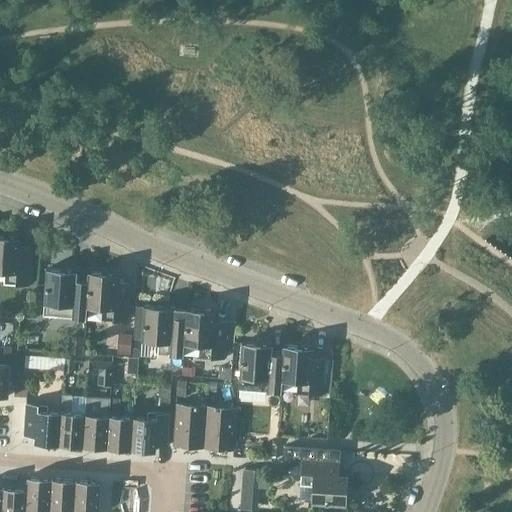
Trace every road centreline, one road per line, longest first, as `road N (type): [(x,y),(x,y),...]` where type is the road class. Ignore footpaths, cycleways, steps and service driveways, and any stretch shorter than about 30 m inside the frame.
road 1 (residential): [(364,327),(167,255),(0,180)]
road 2 (unclassified): [(424,511),(444,449),(443,402),(400,344),(364,327)]
road 3 (residential): [(0,459),(162,470),(159,511)]
